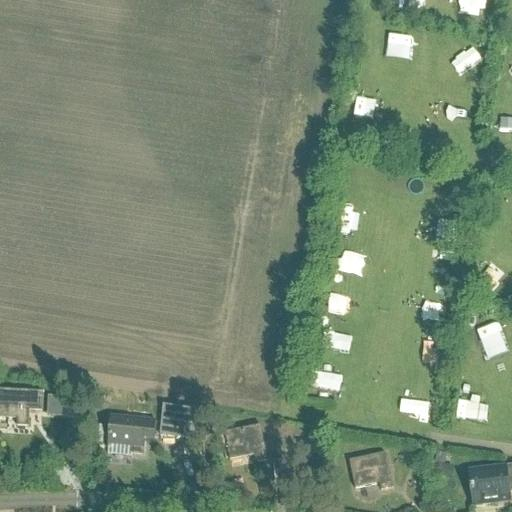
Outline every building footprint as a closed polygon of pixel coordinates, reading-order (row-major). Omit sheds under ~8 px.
[(43,394),(13,392),(0,391),(0,421),(18,422),(17,427),(30,428),(30,411),(42,411),(43,394)] [(158,422),(148,422),(111,419),(109,448),(133,450),(133,457),(146,458),(147,447),(156,448),(158,422)] [(95,428),(92,446),(102,447),(104,430),(95,428)] [(270,465),(264,429),(226,436),(232,471),(239,470),(237,462),(255,459),(257,467),(270,465)] [(88,451),(90,442),(72,438),(70,448),(88,451)] [(394,492),(388,457),(351,463),(356,492),(380,487),(381,494),(394,492)] [(307,461),(292,462),(293,474),(308,473),(307,461)] [(437,466),(435,478),(450,481),(452,469),(437,466)] [(511,469),(508,470),(471,474),(474,503),(499,499),(500,506),(511,504),(511,503),(511,496),(511,469)]
